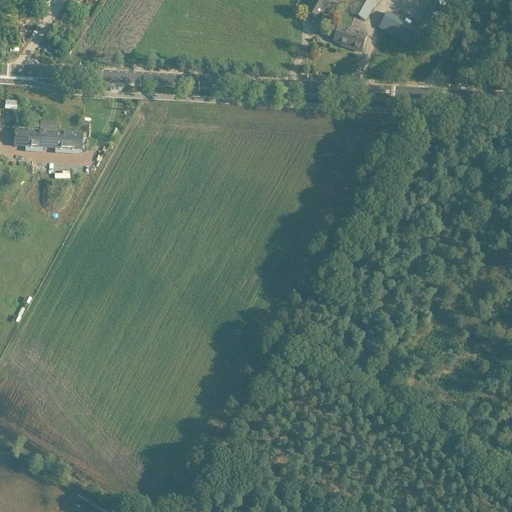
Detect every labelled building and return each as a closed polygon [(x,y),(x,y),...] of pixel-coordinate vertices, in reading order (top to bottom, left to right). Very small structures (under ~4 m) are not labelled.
[(312,0),(306,12),(319,20),(330,0),(312,0)] [(358,0),(352,12),(366,20),(377,0),(358,0)] [(436,0),(435,3),(449,11),(455,0),(436,0)] [(420,43),(416,41),(421,34),(386,14),(378,28),(416,50),(420,43)] [(422,25),(419,31),(433,39),(436,33),(422,25)] [(362,53),(367,36),(339,27),(334,42),(345,45),(345,47),(362,53)] [(57,122),(44,122),(44,129),(57,130),(57,122)] [(26,131),(25,147),(45,149),(46,133),(26,131)] [(83,135),(56,133),(55,149),(82,151),(83,135)] [(68,180),(70,174),(60,172),(59,177),(68,180)] [(399,192),(393,203),(392,203),(399,207),(406,196),(399,192)]
